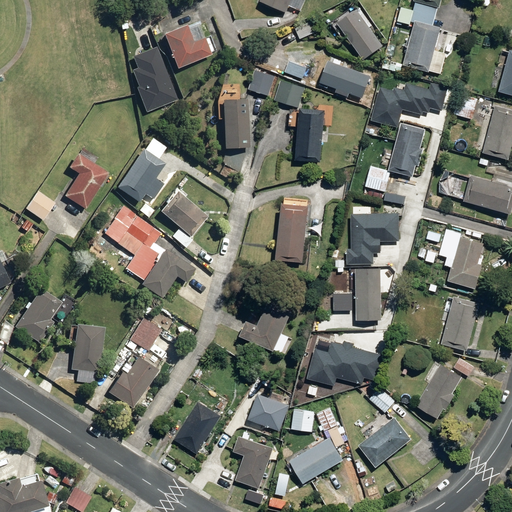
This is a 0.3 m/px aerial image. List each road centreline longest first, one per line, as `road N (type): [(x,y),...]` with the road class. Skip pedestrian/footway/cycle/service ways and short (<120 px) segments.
road 1 (tertiary): [(0,385),(198,511)]
road 2 (tertiary): [(436,511),(480,469),(511,418)]
